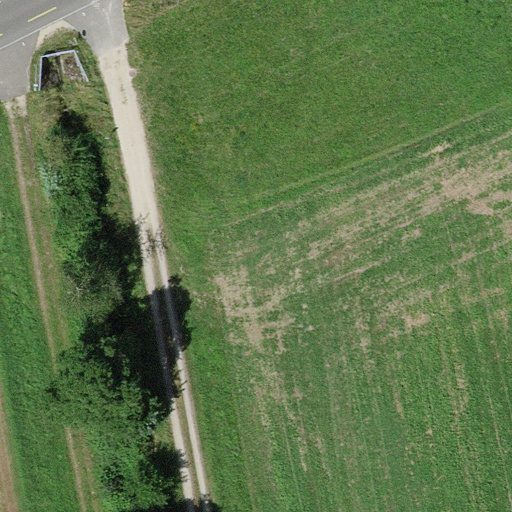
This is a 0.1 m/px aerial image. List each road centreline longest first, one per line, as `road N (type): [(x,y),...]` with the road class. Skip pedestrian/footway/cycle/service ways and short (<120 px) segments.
road 1 (track): [(96,0),(189,511)]
road 2 (track): [(0,59),(89,511)]
